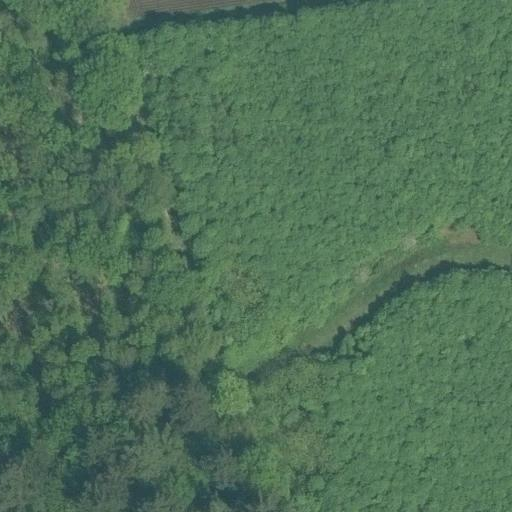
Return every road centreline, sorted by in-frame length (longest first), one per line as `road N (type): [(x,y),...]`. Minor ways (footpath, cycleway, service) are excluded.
road 1 (track): [(97,0),(221,381)]
road 2 (track): [(0,452),(221,381)]
road 3 (track): [(266,511),(221,381)]
